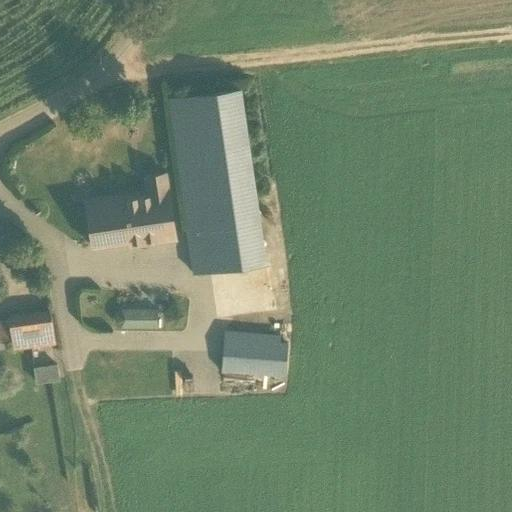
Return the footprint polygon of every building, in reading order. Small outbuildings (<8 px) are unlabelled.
[(192,274),(266,263),(239,88),(168,95),(192,274)] [(128,248),(174,241),(164,173),(144,176),(146,191),(84,200),(92,248),(127,243),(128,248)] [(8,319),(0,320),(0,341),(11,340),(13,350),(54,344),(48,308),(8,315),(8,319)] [(119,328),(156,327),(156,308),(119,308),(113,314),(113,322),(119,328)] [(219,370),(283,376),(286,342),(278,341),(278,327),(231,324),(231,330),(227,329),(224,329),(219,370)] [(56,364),(32,367),(35,383),(59,380),(56,364)]
